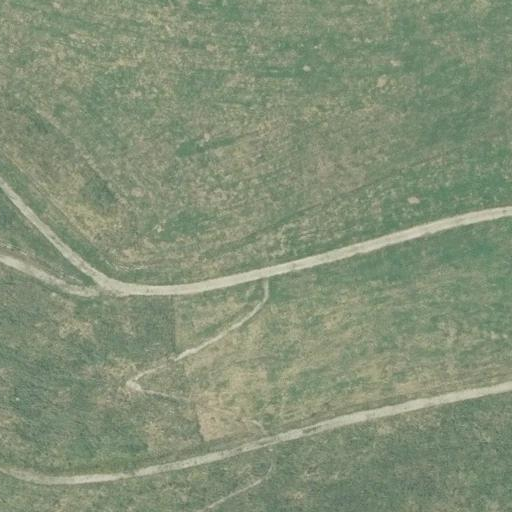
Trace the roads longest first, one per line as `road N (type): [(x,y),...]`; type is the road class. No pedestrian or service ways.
road 1 (track): [(0,186),(107,289),(175,292),(511,214)]
road 2 (track): [(511,388),(120,476),(35,480),(0,466)]
